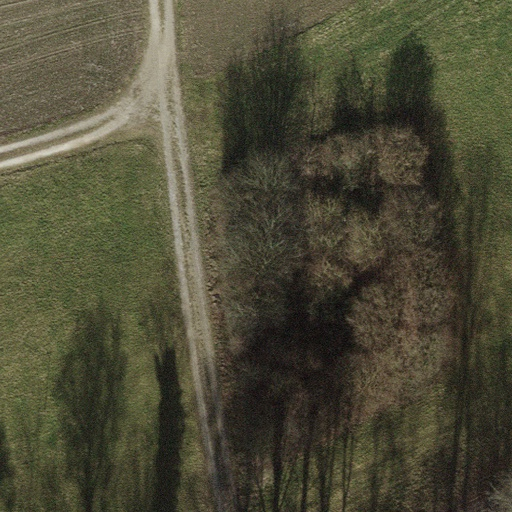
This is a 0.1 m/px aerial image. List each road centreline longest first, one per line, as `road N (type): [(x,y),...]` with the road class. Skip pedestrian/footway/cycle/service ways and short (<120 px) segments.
road 1 (track): [(158,0),(228,511)]
road 2 (track): [(169,95),(89,136),(0,160)]
